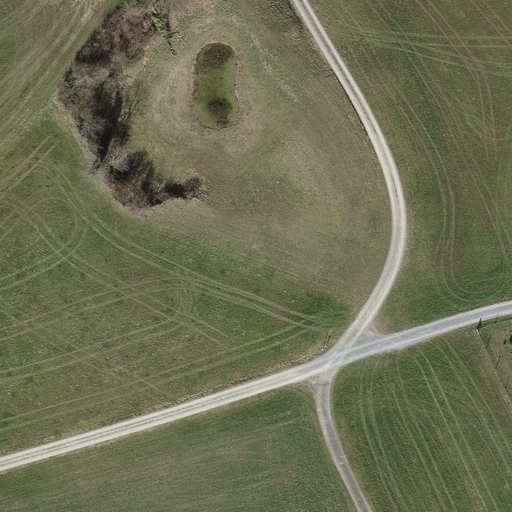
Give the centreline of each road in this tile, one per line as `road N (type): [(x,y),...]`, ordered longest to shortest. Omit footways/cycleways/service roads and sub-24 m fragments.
road 1 (track): [(302,0),(394,178),(403,230),(393,278),(336,362)]
road 2 (track): [(336,362),(0,466)]
road 3 (track): [(336,362),(511,308)]
road 4 (track): [(370,511),(328,428),(323,394),(336,362)]
